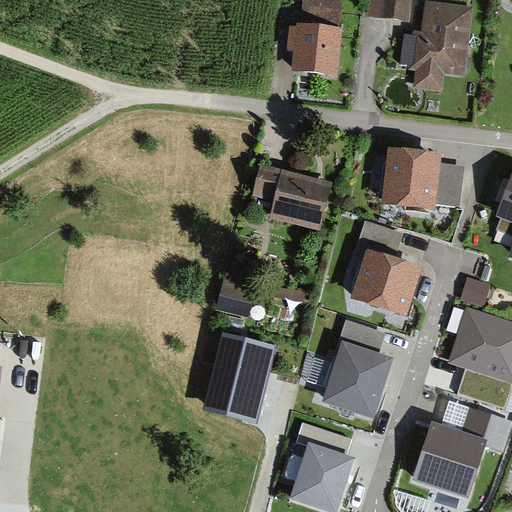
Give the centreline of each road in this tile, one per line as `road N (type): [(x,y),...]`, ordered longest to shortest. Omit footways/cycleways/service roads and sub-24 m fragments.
road 1 (residential): [(511,140),(126,93)]
road 2 (residential): [(375,511),(454,261)]
road 3 (track): [(126,93),(0,172)]
road 4 (track): [(126,93),(0,48)]
